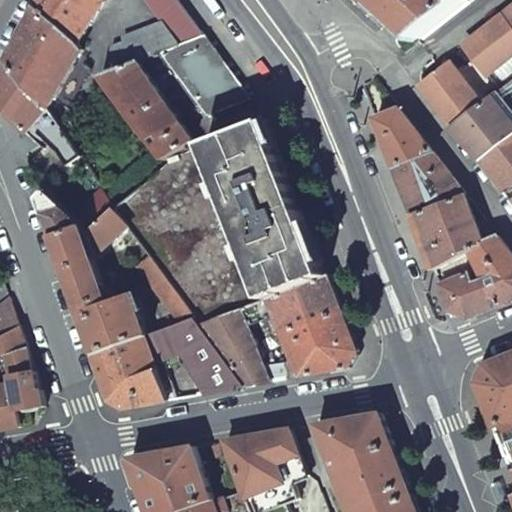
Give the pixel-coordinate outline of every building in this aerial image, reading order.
[(40,0),(36,8),(80,48),(107,0),(40,0)] [(145,0),(162,22),(180,47),(206,37),(179,0),(145,0)] [(457,0),(377,0),(398,19),(420,40),(464,6),(458,1),(457,0)] [(22,35),(8,61),(52,111),(85,54),(80,48),(36,8),(22,35)] [(490,76),(511,57),(511,23),(506,16),(467,47),(490,76)] [(140,63),(164,54),(180,47),(162,22),(123,37),(125,42),(112,47),(111,74),(140,63)] [(180,47),(164,54),(210,117),(252,100),(206,37),(180,47)] [(0,103),(18,122),(30,135),(35,129),(52,111),(8,61),(0,76),(0,103)] [(111,74),(103,77),(153,144),(166,160),(174,157),(199,147),(196,142),(140,63),(111,74)] [(454,65),(424,87),(454,128),(455,128),(485,106),(484,105),(454,65)] [(485,106),(455,128),(462,137),(507,196),(511,191),(511,121),(495,99),(485,106)] [(402,110),(377,120),(380,127),(395,168),(436,154),(402,110)] [(82,156),(52,111),(35,129),(50,146),(68,166),(82,156)] [(257,125),(205,145),(266,302),(269,301),(327,278),(297,200),(268,121),(257,125)] [(50,146),(35,129),(30,135),(41,146),(45,151),(50,146)] [(130,228),(142,243),(196,318),(202,326),(241,311),(266,302),(205,145),(199,147),(174,157),(166,160),(168,163),(117,210),(130,228)] [(395,168),(415,217),(468,195),(456,180),(436,154),(395,168)] [(103,189),(75,217),(82,224),(92,233),(117,210),(103,189)] [(46,214),(64,208),(48,193),(41,200),(46,214)] [(468,195),(415,217),(425,244),(436,270),(472,252),(486,245),(468,195)] [(82,316),(95,355),(147,336),(150,335),(134,295),(110,303),(91,248),(82,224),(75,217),(64,208),(46,214),(82,316)] [(117,210),(92,233),(82,224),(91,248),(114,242),(123,234),(130,228),(117,210)] [(123,234),(134,249),(142,243),(130,228),(123,234)] [(470,274),(441,286),(444,291),(452,312),(470,320),(511,302),(511,252),(500,237),(486,245),(472,252),(477,264),(468,269),(470,274)] [(114,242),(91,248),(95,260),(114,242)] [(130,252),(141,265),(138,267),(181,324),(196,318),(142,243),(134,249),(130,252)] [(327,278),(269,301),(294,361),(301,379),(350,370),(360,352),(345,314),(331,277),(327,278)] [(12,299),(0,307),(0,340),(2,342),(23,327),(18,313),(12,299)] [(241,311),(202,326),(247,388),(272,384),(241,311)] [(247,388),(202,326),(196,318),(181,324),(150,335),(147,336),(157,363),(164,360),(165,362),(182,356),(204,395),(247,388)] [(23,327),(2,342),(0,343),(5,357),(10,356),(30,348),(23,327)] [(147,336),(95,355),(112,401),(126,410),(170,401),(157,365),(165,362),(164,360),(157,363),(147,336)] [(0,387),(16,385),(10,356),(5,357),(0,343),(0,342),(0,387)] [(16,385),(0,387),(0,427),(1,432),(24,428),(21,412),(27,411),(28,408),(38,407),(41,408),(48,407),(45,391),(41,391),(38,372),(34,373),(30,348),(10,356),(16,385)] [(479,385),(497,429),(511,422),(511,356),(488,367),(479,385)] [(294,361),(285,364),(289,380),(301,379),(294,361)] [(165,362),(157,365),(170,401),(178,400),(165,362)] [(324,424),(318,425),(351,511),(421,511),(407,475),(384,414),(324,424)] [(502,444),(511,468),(511,422),(497,429),(502,444)] [(240,440),(229,442),(248,501),(295,482),(311,476),(293,430),(240,440)] [(220,443),(212,444),(217,459),(225,456),(220,443)] [(185,449),(132,459),(150,511),(184,511),(216,501),(197,447),(185,449)] [(295,482),(248,501),(252,511),(290,511),(288,505),(302,500),(295,482)] [(20,511),(18,498),(0,501),(0,511),(20,511)] [(230,511),(225,498),(216,501),(220,511),(230,511)] [(220,511),(216,501),(184,511),(220,511)]
